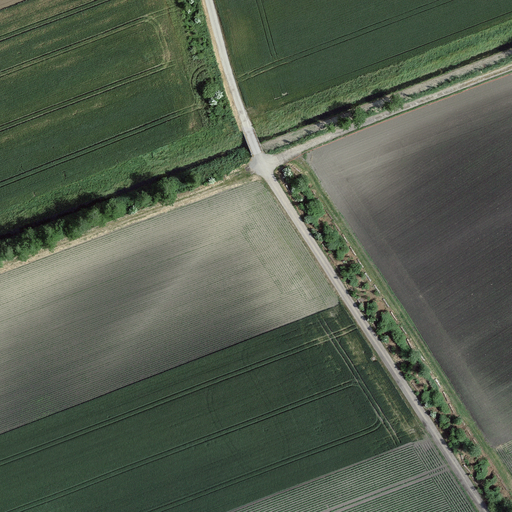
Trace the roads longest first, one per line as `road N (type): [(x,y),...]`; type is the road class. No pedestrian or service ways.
road 1 (track): [(511,69),(255,170),(208,0)]
road 2 (unknown): [(482,511),(266,165)]
